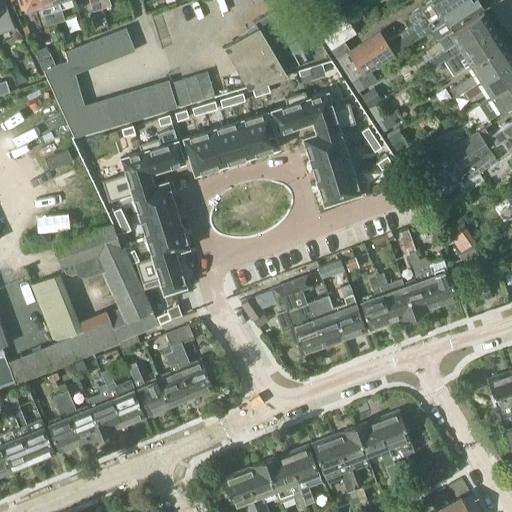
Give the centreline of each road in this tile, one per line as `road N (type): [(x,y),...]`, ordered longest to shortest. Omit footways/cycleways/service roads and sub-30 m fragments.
road 1 (residential): [(205,275),(313,225),(294,160),(185,194)]
road 2 (residential): [(418,358),(503,511)]
road 3 (residential): [(280,408),(205,275)]
road 4 (residential): [(418,358),(280,408)]
road 5 (residential): [(280,408),(152,462)]
road 6 (residential): [(152,462),(31,511)]
